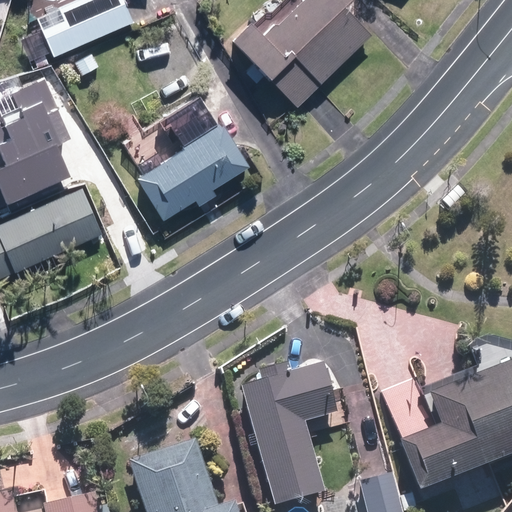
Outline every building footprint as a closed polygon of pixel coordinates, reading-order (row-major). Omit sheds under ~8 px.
[(58,53),(135,21),(126,0),(75,0),(42,14),(58,53)] [(234,37),(300,105),(375,33),(346,3),(349,0),(295,0),(266,29),(255,18),(234,37)] [(226,120),(140,173),(167,216),(253,163),(226,120)] [(86,184),(0,220),(0,277),(107,232),(86,184)] [(401,438),(421,488),(511,451),(511,357),(431,390),(444,421),(401,438)] [(242,383),(275,504),(326,491),(307,420),(338,412),(324,361),(292,370),(290,360),(260,368),(262,378),(242,383)] [(242,511),(237,496),(220,502),(199,436),(129,459),(146,511),(242,511)] [(367,511),(403,511),(394,472),(359,481),(367,511)] [(18,511),(13,488),(0,491),(0,511),(101,511),(96,491),(45,502),(47,511),(18,511)]
